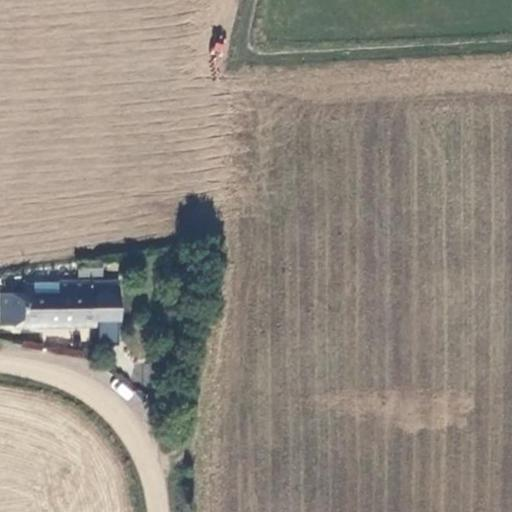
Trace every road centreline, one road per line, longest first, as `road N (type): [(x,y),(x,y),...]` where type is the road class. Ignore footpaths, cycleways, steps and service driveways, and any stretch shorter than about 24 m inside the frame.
road 1 (track): [(511,44),(257,57),(243,43),(250,0)]
road 2 (unclassified): [(0,363),(78,385),(129,423),(160,511)]
